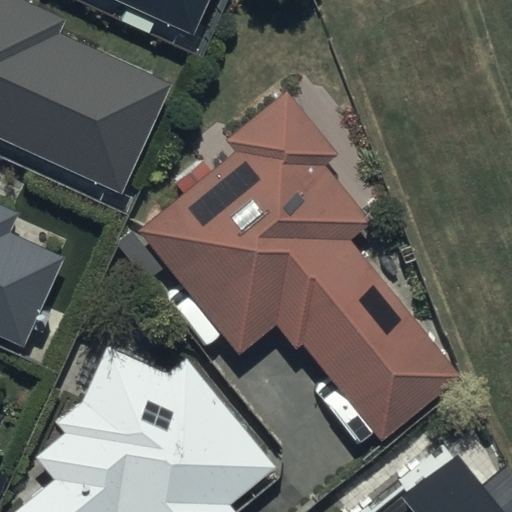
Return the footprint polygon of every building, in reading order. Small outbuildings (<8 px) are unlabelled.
[(59,17),(23,0),(0,0),(0,134),(112,188),(164,78),(54,26),(59,17)] [(113,0),(193,37),(210,0),(113,0)] [(231,149),(132,227),(232,354),(272,322),(290,345),(296,340),(374,439),(456,375),(347,238),(369,221),(322,163),(333,154),(280,87),(220,134),(231,149)] [(0,336),(15,343),(56,250),(0,225),(0,224),(7,209),(0,205),(0,336)] [(46,478),(4,511),(231,511),(232,511),(224,503),(269,464),(180,357),(162,371),(100,343),(76,399),(51,420),(57,431),(29,455),(46,478)] [(492,511),(437,445),(354,511),(492,511)]
